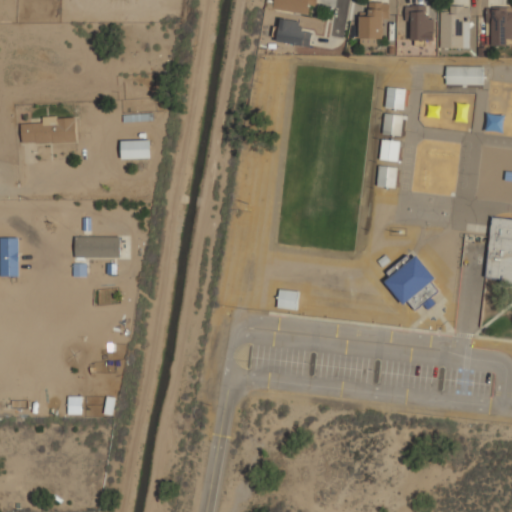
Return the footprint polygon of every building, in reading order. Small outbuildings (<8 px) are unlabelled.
[(273,0),(273,8),(306,14),(307,4),(316,5),(316,0),(273,0)] [(359,45),(383,45),(384,2),(369,2),(369,13),(359,13),(359,45)] [(431,6),(407,6),(407,40),(431,40),(431,6)] [(470,47),(470,6),(449,6),(449,13),(440,13),(440,47),(470,47)] [(511,7),(491,7),(491,44),(511,44),(511,7)] [(309,45),(311,32),(300,31),(301,21),(280,19),(277,42),(309,45)] [(446,84),(484,84),(484,65),(446,65),(446,84)] [(406,88),(387,87),(386,107),(405,108),(406,88)] [(458,120),(468,120),(468,104),(458,104),(458,120)] [(440,118),(441,106),(428,105),(427,117),(440,118)] [(402,135),(403,114),(384,113),(383,134),(402,135)] [(22,143),(76,143),(76,116),(43,116),(43,124),(22,124),(22,143)] [(399,160),(400,140),(382,139),(380,159),(399,160)] [(121,158),(150,158),(150,140),(121,140),(121,158)] [(397,166),(378,165),(377,186),(396,187),(397,166)] [(511,219),(493,218),(491,219),(487,279),(499,279),(501,282),(511,282),(511,219)] [(0,276),(18,276),(18,236),(0,236),(0,276)] [(75,258),(120,258),(120,236),(75,236),(75,258)] [(383,276),(412,313),(426,302),(431,308),(447,295),(413,252),(383,276)] [(297,310),(300,292),(281,288),(277,305),(297,310)] [(83,396),(69,396),(69,414),(82,414),(83,396)]
